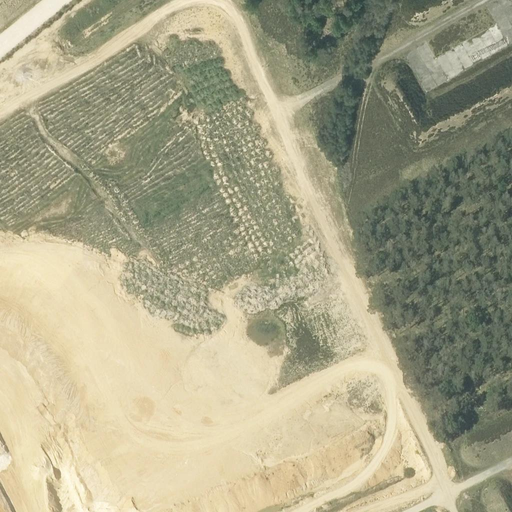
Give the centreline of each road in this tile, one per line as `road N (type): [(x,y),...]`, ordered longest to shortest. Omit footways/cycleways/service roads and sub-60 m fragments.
road 1 (track): [(331,246),(234,16),(203,0)]
road 2 (track): [(194,0),(0,124)]
road 3 (track): [(326,84),(476,0)]
road 4 (track): [(403,511),(511,460)]
